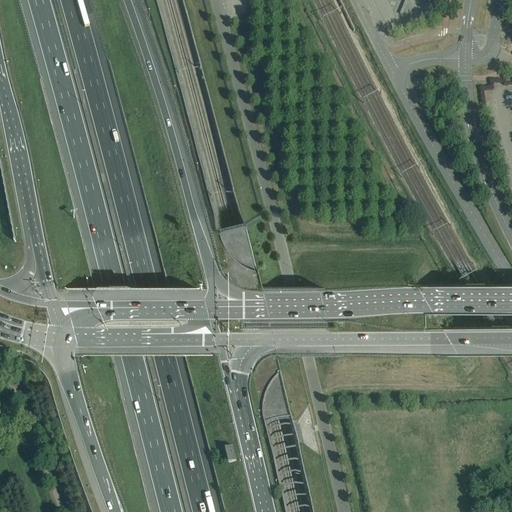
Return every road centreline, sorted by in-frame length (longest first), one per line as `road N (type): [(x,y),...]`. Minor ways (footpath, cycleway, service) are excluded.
road 1 (motorway): [(202,511),(66,0)]
road 2 (motorway): [(33,0),(166,511)]
road 3 (unclassified): [(341,511),(215,0)]
road 4 (motorway): [(211,278),(124,0)]
road 5 (primary): [(259,338),(511,337)]
road 6 (primary): [(511,303),(261,309)]
road 7 (unclassified): [(511,282),(391,70)]
road 8 (secondary): [(464,58),(476,155),(511,239)]
road 9 (motorway): [(0,72),(37,248)]
road 10 (motorway): [(60,340),(113,511)]
